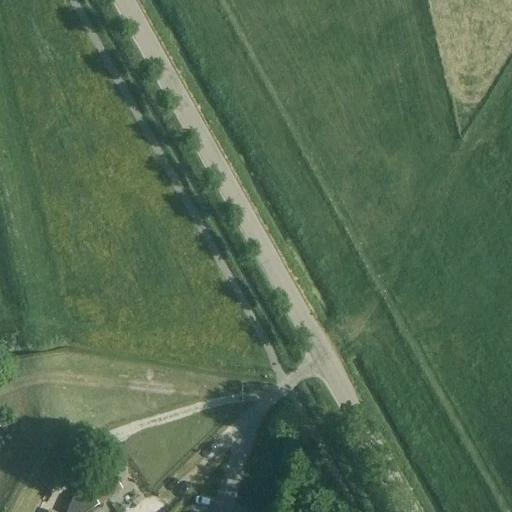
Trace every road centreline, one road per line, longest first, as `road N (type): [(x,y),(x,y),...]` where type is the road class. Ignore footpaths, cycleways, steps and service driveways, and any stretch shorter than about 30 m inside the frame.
road 1 (tertiary): [(410,511),(123,0)]
road 2 (track): [(41,466),(127,426),(288,386)]
